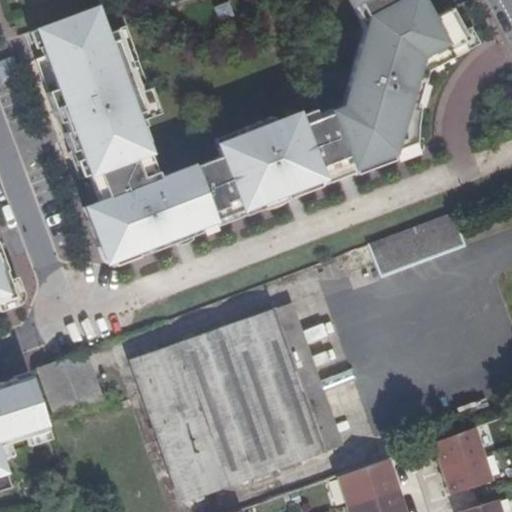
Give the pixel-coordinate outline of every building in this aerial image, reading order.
[(104,0),(89,6),(97,27),(118,17),(111,0),(104,0)] [(339,0),(350,25),(355,23),(363,33),(360,47),(352,46),(347,75),(354,77),(350,97),(342,101),(330,105),(352,161),(356,172),(395,156),(391,148),(415,138),(415,136),(414,132),(414,130),(413,126),(413,123),(412,119),(412,117),(411,112),(411,109),(411,105),(405,106),(407,88),(411,88),(411,86),(411,84),(411,83),(411,81),(411,79),(411,77),(439,65),(437,58),(457,49),(444,16),(422,26),(411,0),(339,0)] [(97,27),(89,6),(30,31),(40,57),(32,60),(46,94),(45,94),(58,125),(62,123),(74,151),(69,153),(80,180),(90,176),(101,202),(91,206),(96,218),(89,221),(101,248),(107,245),(114,261),(147,248),(149,254),(186,239),(203,232),(200,226),(243,208),(246,214),(265,206),(262,200),(285,191),(288,197),(322,184),(318,175),(352,161),(330,105),(329,103),(316,109),(314,104),(275,120),(271,112),(243,124),(247,132),(218,144),(221,153),(160,178),(149,152),(157,148),(144,117),(158,112),(122,25),(100,34),(97,27)] [(347,75),(342,101),(350,97),(354,77),(347,75)] [(368,246),(380,277),(464,245),(453,214),(368,246)] [(0,296),(15,291),(5,265),(7,264),(0,245),(0,296)] [(116,267),(149,254),(147,248),(114,261),(116,267)] [(331,450),(322,427),(279,306),(272,308),(324,453),(331,450)] [(272,308),(130,360),(160,445),(181,504),(324,453),(272,308)] [(305,344),(326,337),(322,324),(301,331),(305,344)] [(104,398),(85,349),(37,368),(57,417),(104,398)] [(0,443),(42,429),(22,372),(0,379),(0,487),(5,486),(0,471),(0,443)] [(432,470),(472,456),(462,427),(422,442),(427,457),(432,470)] [(440,495),(463,488),(481,482),(472,456),(432,470),(434,478),(440,495)] [(378,457),(327,476),(338,507),(389,491),(382,470),(378,457)] [(339,511),(396,511),(392,500),(389,491),(338,507),(339,511)] [(470,506),(451,511),(491,511),(487,500),(470,506)]
